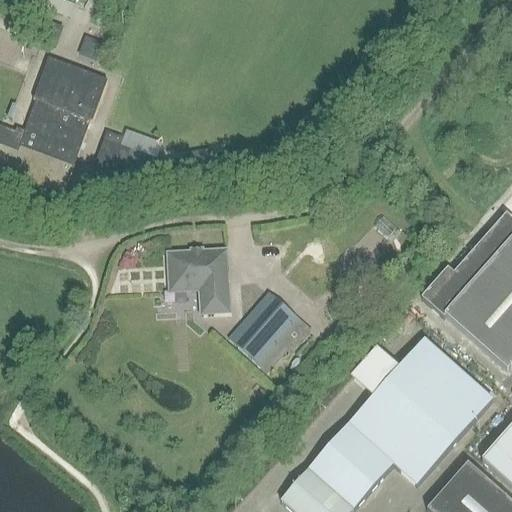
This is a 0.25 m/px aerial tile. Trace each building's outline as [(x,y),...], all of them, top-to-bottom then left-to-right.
[(53,49),(61,29),(41,21),(33,41),(53,49)] [(85,40),(78,55),(93,62),(100,47),(85,40)] [(0,174),(61,197),(89,124),(92,125),(107,84),(48,62),(32,103),(38,105),(34,115),(32,114),(24,135),(16,132),(15,135),(0,129),(0,174)] [(95,166),(99,168),(94,182),(117,190),(122,176),(156,188),(168,186),(168,189),(192,186),(191,182),(214,178),(215,182),(231,180),(227,156),(211,158),(211,154),(187,158),(187,162),(164,165),(119,149),(122,141),(106,136),(95,166)] [(447,272),(421,302),(443,322),(445,320),(507,375),(511,368),(511,222),(506,218),(453,278),(447,272)] [(169,258),(170,275),(167,275),(167,285),(182,285),(183,285),(183,291),(201,290),(203,314),(227,313),(223,255),(169,258)] [(269,296),(228,342),(267,376),(287,354),(276,344),(297,320),(269,296)] [(347,429),(307,474),(349,511),(354,511),(393,469),(416,489),(492,403),(423,343),(347,429)] [(511,430),(481,465),(511,492),(511,430)] [(511,511),(511,508),(468,469),(429,511),(511,511)] [(349,511),(307,474),(280,505),(287,511),(349,511)]
